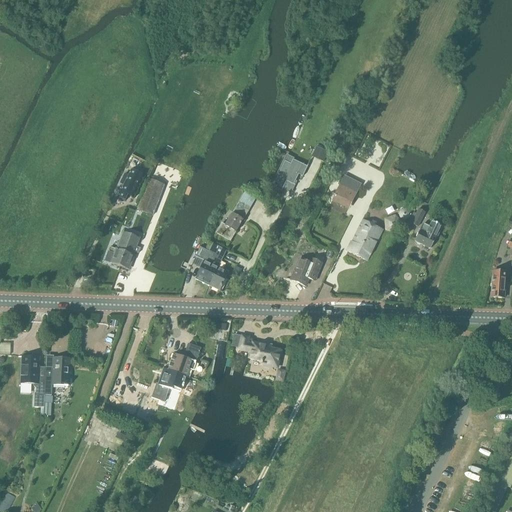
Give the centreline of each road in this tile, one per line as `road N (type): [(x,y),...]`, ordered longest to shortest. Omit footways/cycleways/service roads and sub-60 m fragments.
road 1 (secondary): [(0,302),(511,318)]
road 2 (track): [(511,104),(425,316)]
road 3 (track): [(241,511),(341,313)]
road 4 (unknown): [(314,312),(374,186),(372,167)]
